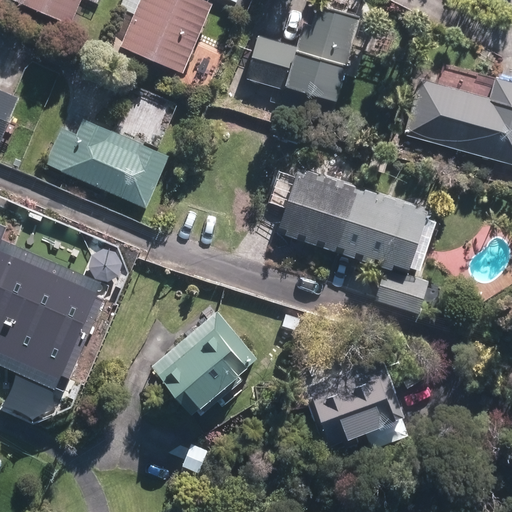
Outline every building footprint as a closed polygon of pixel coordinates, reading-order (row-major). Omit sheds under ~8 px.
[(70,0),(16,0),(62,20),(70,0)] [(198,0),(146,0),(124,53),(168,72),(198,0)] [(252,0),(222,0),(228,2),(225,9),(246,16),(252,0)] [(295,47),(260,36),(247,83),(282,93),(278,108),(327,122),(357,21),(315,8),(309,28),(301,26),(295,47)] [(511,164),(511,88),(493,83),(489,98),(421,78),(404,134),(511,164)] [(0,122),(9,102),(0,97),(0,122)] [(158,159),(67,120),(48,163),(139,203),(158,159)] [(423,213),(298,176),(280,235),(405,272),(423,213)] [(0,363),(54,386),(101,275),(4,234),(9,223),(0,219),(0,363)] [(422,284),(385,273),(376,302),(413,313),(422,284)] [(303,316),(281,309),(273,333),(294,340),(303,316)] [(252,358),(216,314),(151,367),(188,411),(252,358)] [(378,368),(305,393),(324,447),(397,422),(378,368)]
